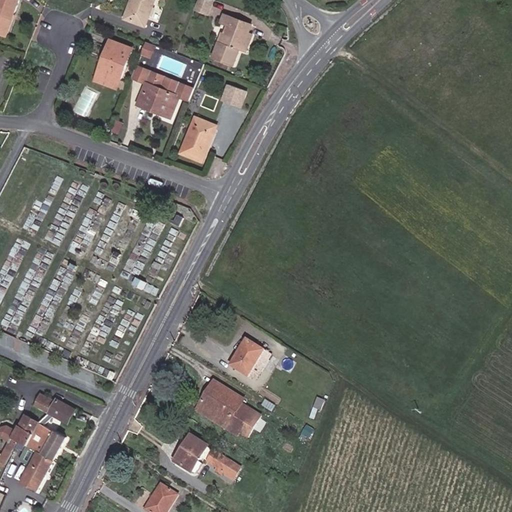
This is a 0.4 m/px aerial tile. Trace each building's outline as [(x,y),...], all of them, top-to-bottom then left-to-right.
[(0,0),(0,30),(5,32),(15,0),(0,0)] [(135,0),(128,20),(151,28),(159,0),(169,0),(171,1),(171,0),(135,0)] [(218,1),(215,0),(203,0),(199,12),(212,16),(218,1)] [(238,46),(240,47),(247,29),(249,21),(222,12),(219,20),(227,23),(224,32),(221,41),(218,40),(212,55),(232,62),(238,46)] [(240,47),(245,49),(252,31),(247,29),(240,47)] [(103,79),(121,85),(134,49),(112,41),(107,58),(111,59),(103,79)] [(150,57),(154,45),(146,42),(142,54),(150,57)] [(120,89),(121,85),(103,79),(111,59),(107,58),(98,81),(120,89)] [(143,82),(148,70),(138,66),(133,79),(143,82)] [(194,87),(148,70),(143,82),(148,84),(140,106),(155,112),(157,108),(175,115),(182,96),(189,99),(194,87)] [(252,92),(232,84),(226,100),(247,109),(252,92)] [(88,117),(98,93),(85,88),(75,111),(88,117)] [(173,119),(175,115),(157,108),(155,112),(173,119)] [(223,125),(199,115),(183,155),(207,165),(223,125)] [(230,364),(246,374),(261,348),(245,339),(230,364)] [(246,374),(252,378),(267,352),(261,348),(246,374)] [(251,401),(219,380),(200,412),(242,439),(261,413),(248,405),(251,401)] [(74,424),(81,407),(62,398),(61,400),(45,393),(40,405),(74,424)] [(51,491),(75,437),(33,415),(27,427),(30,428),(26,434),(24,433),(14,428),(10,429),(8,433),(8,435),(10,439),(18,443),(14,451),(20,454),(27,441),(37,446),(46,450),(40,465),(32,483),(51,491)] [(177,458),(194,468),(199,459),(209,444),(192,434),(177,458)] [(34,462),(40,465),(46,450),(37,446),(35,449),(40,452),(34,462)] [(221,465),(225,468),(231,458),(215,448),(209,458),(221,465)] [(13,466),(20,454),(14,451),(6,464),(7,464),(7,465),(11,468),(12,466),(13,466)] [(225,468),(221,465),(218,469),(235,479),(244,465),(231,458),(225,468)] [(201,473),(206,463),(199,459),(194,468),(201,473)] [(175,511),(184,497),(166,485),(150,511),(175,511)]
